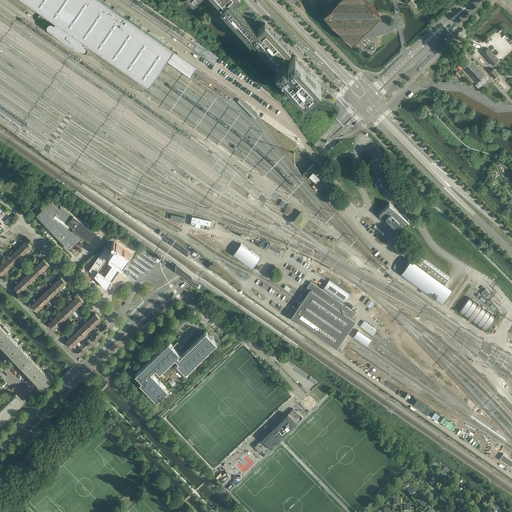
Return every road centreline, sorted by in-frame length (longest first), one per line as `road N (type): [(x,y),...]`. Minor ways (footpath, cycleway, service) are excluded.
road 1 (tertiary): [(359,104),(129,323)]
road 2 (residential): [(23,230),(113,323),(76,359),(0,279)]
road 3 (tertiary): [(179,287),(365,110)]
road 4 (tertiary): [(365,110),(511,252)]
road 5 (tertiary): [(511,237),(375,99)]
road 6 (tertiary): [(258,0),(359,104)]
road 7 (tertiary): [(471,2),(369,94)]
road 8 (tertiary): [(375,99),(471,2)]
road 9 (tertiary): [(369,94),(277,0)]
